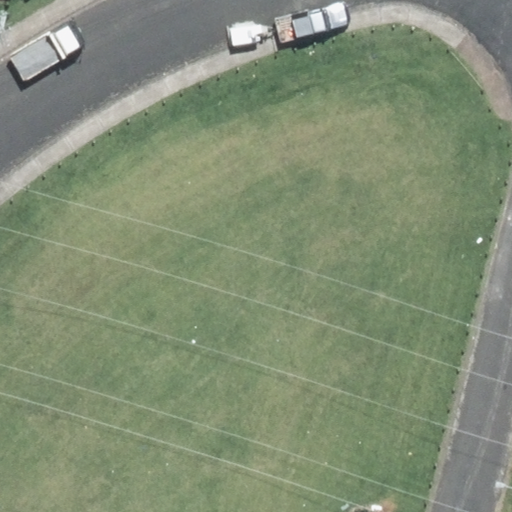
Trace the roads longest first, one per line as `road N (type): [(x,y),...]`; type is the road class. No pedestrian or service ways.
road 1 (residential): [(214,0),(100,50),(0,115)]
road 2 (residential): [(461,511),(511,299)]
